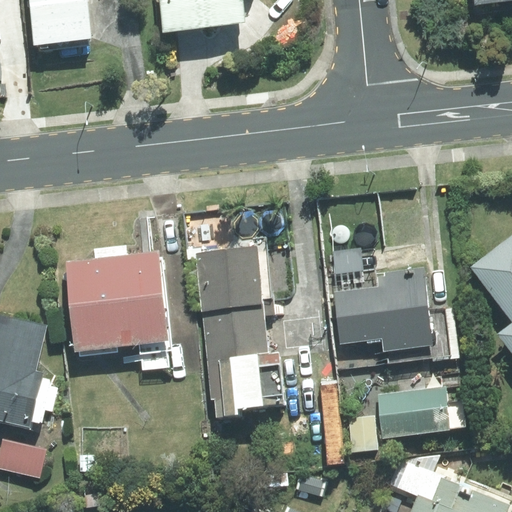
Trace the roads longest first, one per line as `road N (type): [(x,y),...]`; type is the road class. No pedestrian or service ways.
road 1 (tertiary): [(0,161),(365,118)]
road 2 (tertiary): [(365,118),(511,103)]
